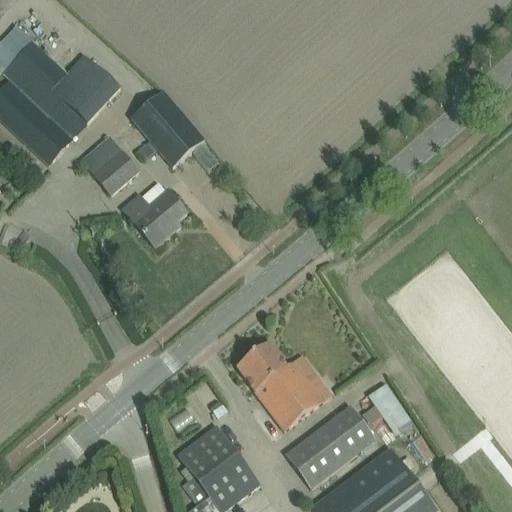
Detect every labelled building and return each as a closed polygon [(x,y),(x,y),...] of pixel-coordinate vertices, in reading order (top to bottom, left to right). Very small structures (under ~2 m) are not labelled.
[(10,85),(0,96),(0,124),(49,170),(73,144),(71,143),(86,127),(87,129),(120,93),(85,60),(67,79),(33,47),(3,79),(10,85)] [(131,122),(172,172),(205,145),(163,95),(131,122)] [(0,150),(36,184),(45,175),(0,133),(0,150)] [(81,164),(111,200),(126,187),(138,176),(109,141),(81,164)] [(155,251),(175,235),(171,231),(187,218),(167,195),(166,196),(158,187),(141,201),(139,199),(123,213),(133,225),(132,225),(155,251)] [(236,372),(284,435),(330,397),(318,381),(310,387),(294,366),(287,371),(269,347),(236,372)] [(286,460),(311,493),(376,444),(351,411),(286,460)] [(195,511),(229,511),(260,490),(215,429),(175,457),(187,474),(176,481),(199,510),(195,511)] [(311,510),(312,511),(430,511),(387,454),(311,510)] [(511,511),(511,504),(503,493),(477,511),(511,511)]
